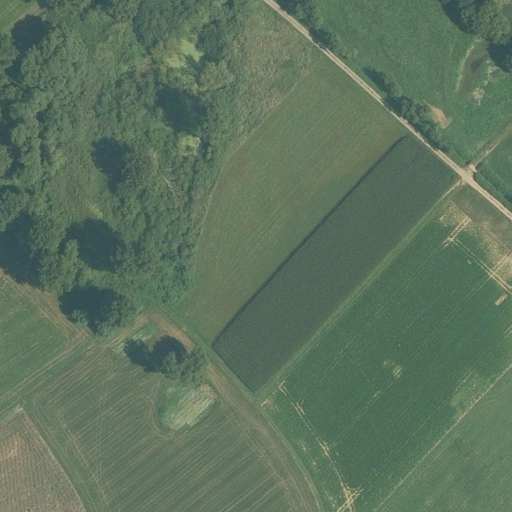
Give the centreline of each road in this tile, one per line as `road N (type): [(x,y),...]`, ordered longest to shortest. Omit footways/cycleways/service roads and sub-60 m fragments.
road 1 (track): [(140,0),(92,91),(99,167),(129,293),(250,407),(294,466),(314,511)]
road 2 (track): [(250,407),(466,175)]
road 3 (track): [(466,175),(277,0)]
